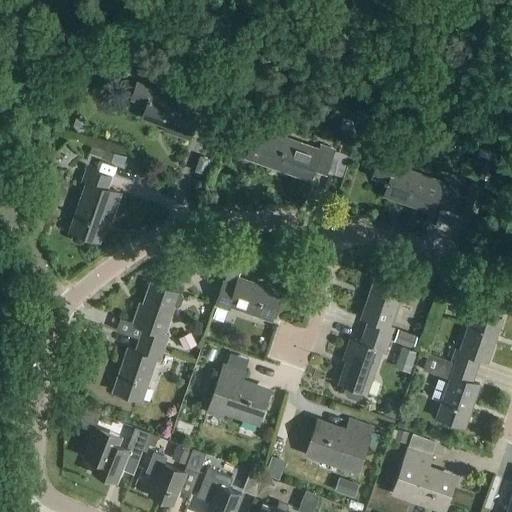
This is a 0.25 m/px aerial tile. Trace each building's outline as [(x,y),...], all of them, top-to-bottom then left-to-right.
[(137,82),(131,97),(154,105),(149,118),(172,127),(171,132),(188,138),(193,123),(201,126),(207,128),(215,104),(190,95),(188,100),(137,82)] [(342,118),(338,129),(352,134),(356,123),(342,118)] [(271,132),(273,125),(261,121),(259,128),(256,127),(246,156),(310,178),(313,169),(325,173),(333,149),(320,144),(318,149),(271,132)] [(445,155),(449,140),(433,136),(430,151),(445,155)] [(103,150),(100,158),(122,166),(125,158),(103,150)] [(371,178),(387,183),(384,193),(434,210),(436,202),(451,206),(459,181),(444,176),(442,180),(397,165),(399,159),(379,152),(371,178)] [(70,236),(70,239),(72,241),(77,243),(81,243),(82,240),(83,237),(97,242),(105,220),(109,222),(119,193),(106,189),(110,177),(87,169),(83,182),(85,182),(87,183),(70,232),(71,233),(70,236)] [(246,279),(248,265),(237,263),(234,276),(246,279)] [(365,298),(359,317),(369,320),(389,326),(401,290),(407,291),(407,290),(412,275),(388,267),(385,278),(377,275),(371,291),(372,291),(369,299),(365,298)] [(224,280),(215,305),(218,306),(228,310),(230,305),(271,319),(281,292),(239,277),(236,284),(224,280)] [(143,327),(139,339),(163,347),(167,336),(164,335),(173,306),(177,307),(180,305),(183,297),(181,294),(178,293),(178,292),(150,283),(143,304),(139,303),(132,323),(143,327)] [(452,361),(477,369),(481,358),(487,360),(502,318),(475,309),(461,349),(456,348),(452,361)] [(369,320),(365,332),(390,340),(394,328),(389,326),(369,320)] [(394,341),(414,348),(418,336),(398,330),(394,341)] [(386,353),(390,340),(365,332),(361,343),(354,341),(339,384),(345,386),(343,390),(347,396),(357,399),(362,397),(364,392),(366,393),(380,351),(386,353)] [(190,333),(179,338),(185,351),(196,345),(190,333)] [(163,347),(139,339),(135,350),(128,348),(113,392),(141,401),(155,359),(159,360),(163,347)] [(402,348),(396,367),(410,372),(416,353),(402,348)] [(477,369),(452,361),(451,361),(429,353),(423,370),(450,379),(437,416),(464,426),(479,383),(473,381),(477,369)] [(259,424),(268,394),(240,383),(245,372),(223,364),(209,405),(206,414),(222,420),(225,411),(259,424)] [(200,371),(193,393),(203,396),(210,374),(200,371)] [(387,403),(384,414),(395,418),(398,407),(387,403)] [(345,427),(318,418),(305,454),(358,472),(373,428),(348,420),(345,427)] [(117,482),(129,450),(118,446),(122,438),(94,428),(83,458),(96,462),(92,473),(117,482)] [(143,451),(150,433),(136,428),(129,446),(143,451)] [(399,430),(396,440),(405,443),(408,433),(399,430)] [(159,436),(150,433),(143,451),(146,452),(148,447),(155,449),(159,436)] [(186,465),(191,452),(177,447),(173,459),(186,465)] [(194,447),(186,467),(199,472),(207,452),(194,447)] [(444,511),(454,482),(457,474),(427,464),(430,457),(407,449),(392,493),(444,511)] [(153,452),(145,472),(155,476),(148,495),(174,504),(179,490),(186,472),(185,472),(161,463),(164,456),(153,452)] [(235,511),(242,495),(228,489),(232,478),(207,469),(197,497),(211,502),(206,511),(235,511)] [(256,496),(264,475),(252,470),(244,491),(256,496)] [(340,478),(335,491),(354,497),(358,485),(340,478)] [(303,511),(313,511),(320,495),(306,490),(299,510),(303,511)]
